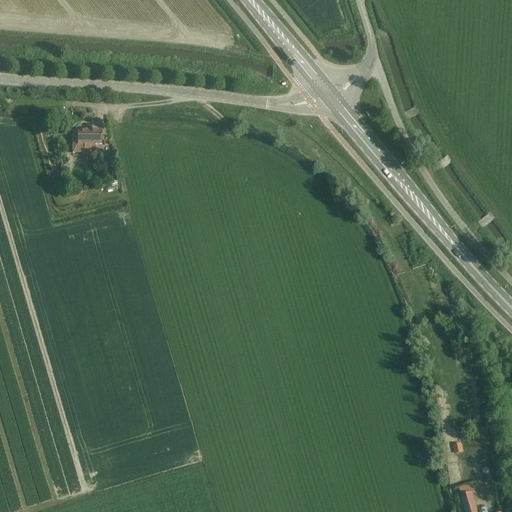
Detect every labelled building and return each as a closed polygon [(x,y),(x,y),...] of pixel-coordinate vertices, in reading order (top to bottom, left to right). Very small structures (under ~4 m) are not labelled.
[(418,112),(426,108),(423,103),(415,107),(418,112)] [(77,132),(72,132),(72,154),(88,154),(88,149),(95,149),(95,145),(101,145),(101,142),(101,132),(77,132)] [(102,176),(118,171),(113,156),(98,161),(102,176)] [(497,463),(489,464),(490,471),(498,470),(497,463)] [(477,511),(472,493),(460,497),(464,511),(477,511)]
